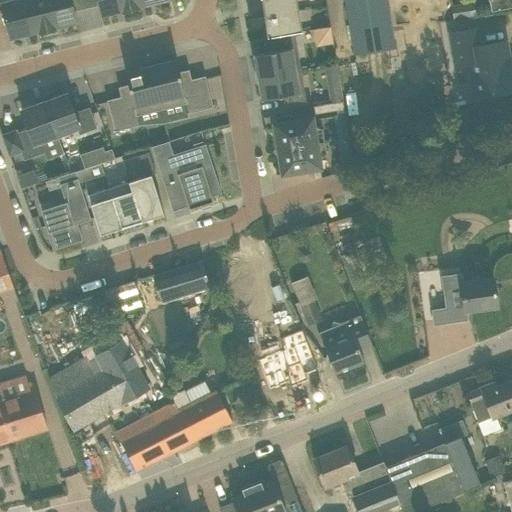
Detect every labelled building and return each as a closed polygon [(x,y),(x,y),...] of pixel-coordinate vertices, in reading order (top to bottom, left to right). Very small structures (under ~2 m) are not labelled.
[(32,32),(23,0),(11,0),(0,2),(0,3),(9,38),(32,32)] [(23,0),(32,32),(39,30),(39,33),(56,29),(54,26),(47,0),(23,0)] [(77,21),(75,11),(86,8),(84,0),(47,0),(54,26),(77,21)] [(123,10),(120,0),(84,0),(86,8),(98,5),(100,15),(123,10)] [(120,0),(123,10),(123,12),(139,8),(139,6),(146,4),(145,0),(120,0)] [(299,10),(297,0),(246,0),(248,7),(258,6),(258,2),(262,1),(264,16),(299,10)] [(387,0),(345,0),(354,53),(395,47),(387,0)] [(511,0),(489,0),(491,11),(511,6),(511,0)] [(472,4),(451,5),(452,15),(473,14),(472,4)] [(302,31),(299,10),(264,16),(250,19),(251,27),(262,26),(261,21),(265,21),(268,37),(273,36),(295,32),(302,31)] [(506,41),(486,44),(479,45),(477,27),(452,30),(456,64),(471,62),(476,97),(511,89),(509,90),(504,61),(509,60),(506,41)] [(301,69),(295,32),(273,36),(275,51),(255,54),(258,77),(301,69)] [(176,60),(151,66),(161,109),(185,103),(188,113),(213,107),(205,76),(191,79),(189,69),(179,72),(176,60)] [(161,109),(151,66),(126,73),(128,84),(118,87),(121,96),(107,100),(115,131),(140,125),(137,115),(161,109)] [(307,103),(301,69),(258,77),(262,99),(283,96),(285,106),(307,103)] [(341,90),(328,93),(330,103),(343,101),(341,90)] [(51,94),(43,97),(57,135),(77,127),(79,133),(96,127),(89,107),(75,112),(68,93),(54,98),(52,92),(51,94)] [(57,135),(43,97),(35,100),(35,98),(33,99),(36,105),(21,110),(28,129),(17,132),(16,129),(2,135),(9,155),(21,151),(24,159),(44,151),(41,141),(57,135)] [(345,113),(343,101),(330,103),(314,106),(315,114),(336,110),(337,114),(345,113)] [(322,129),(313,125),(311,118),(274,124),(277,139),(275,139),(278,159),(280,159),(283,173),(312,168),(314,180),(322,178),(319,159),(326,153),(322,129)] [(169,141),(152,146),(169,199),(184,194),(189,209),(214,201),(212,196),(221,193),(205,143),(192,148),(198,167),(180,173),(169,141)] [(112,149),(98,153),(101,162),(115,158),(112,149)] [(152,159),(149,152),(138,155),(141,163),(152,159)] [(118,168),(115,158),(101,162),(101,163),(104,172),(118,168)] [(92,181),(88,167),(78,170),(83,184),(92,181)] [(17,176),(21,188),(36,182),(32,171),(17,176)] [(164,214),(151,174),(130,181),(142,221),(164,214)] [(91,219),(78,178),(60,184),(66,202),(41,210),(48,232),(51,232),(56,248),(83,240),(77,223),(91,219)] [(142,221),(130,181),(109,188),(122,227),(142,221)] [(122,227),(109,188),(88,195),(100,234),(122,227)] [(330,228),(352,224),(351,216),(329,219),(330,228)] [(0,291),(13,287),(0,249),(0,291)] [(210,287),(202,260),(201,260),(153,275),(162,303),(210,287)] [(447,284),(449,299),(462,297),(465,311),(498,306),(494,278),(447,284)] [(111,286),(115,307),(137,302),(133,281),(111,286)] [(323,320),(315,299),(300,305),(308,326),(323,320)] [(362,321),(361,321),(358,315),(340,322),(333,321),(332,326),(318,332),(324,346),(335,372),(364,361),(359,348),(371,343),(362,321)] [(290,357),(263,368),(275,398),(293,390),(295,396),(313,389),(311,382),(323,377),(307,337),(285,346),(290,357)] [(60,400),(57,401),(73,430),(147,387),(122,341),(95,356),(92,351),(48,375),(60,400)] [(2,401),(13,439),(48,428),(35,390),(31,391),(25,373),(0,381),(0,399),(0,401),(2,401)] [(495,415),(504,411),(511,408),(511,380),(497,386),(495,382),(466,393),(474,412),(478,421),(483,434),(500,428),(495,415)] [(174,402),(116,431),(136,470),(232,421),(216,392),(194,404),(186,389),(171,397),(174,402)] [(2,401),(0,401),(0,443),(13,439),(2,401)] [(461,436),(386,467),(400,500),(405,511),(409,511),(479,483),(461,436)] [(371,511),(400,500),(386,467),(383,461),(358,472),(347,446),(314,459),(325,485),(349,476),(357,497),(355,497),(361,511),(371,511)] [(489,475),(506,469),(500,454),(484,460),(489,475)] [(302,511),(291,481),(276,487),(274,481),(263,485),(261,480),(251,484),(262,511),(302,511)] [(220,509),(220,511),(262,511),(251,484),(240,488),(242,494),(232,498),(234,503),(220,509)]
